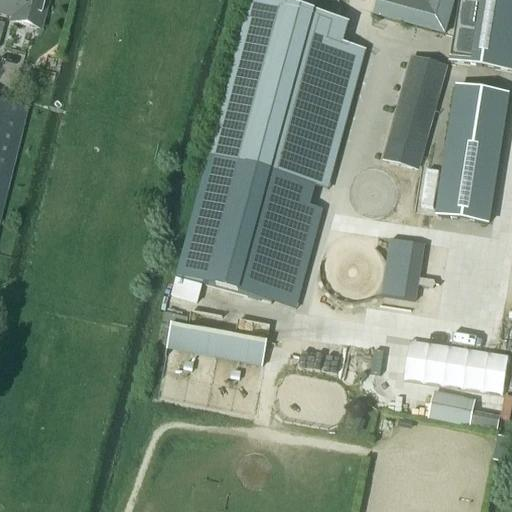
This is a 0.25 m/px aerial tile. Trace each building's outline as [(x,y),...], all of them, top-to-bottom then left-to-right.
[(40,32),(48,0),(0,0),(0,16),(12,20),(10,25),(40,32)] [(445,39),(455,0),(427,0),(426,5),(409,0),(378,0),(373,19),(445,39)] [(511,0),(460,0),(450,66),(511,75),(511,0)] [(253,1),(178,281),(272,306),(304,185),(320,190),(363,30),(253,1)] [(416,64),(389,163),(413,170),(441,71),(416,64)] [(455,90),(435,223),(490,231),(510,99),(455,90)] [(0,214),(26,111),(0,103),(0,214)] [(389,241),(380,297),(416,303),(425,247),(389,241)] [(434,396),(429,422),(469,430),(475,404),(434,396)] [(497,436),(499,421),(474,416),(471,431),(497,436)]
